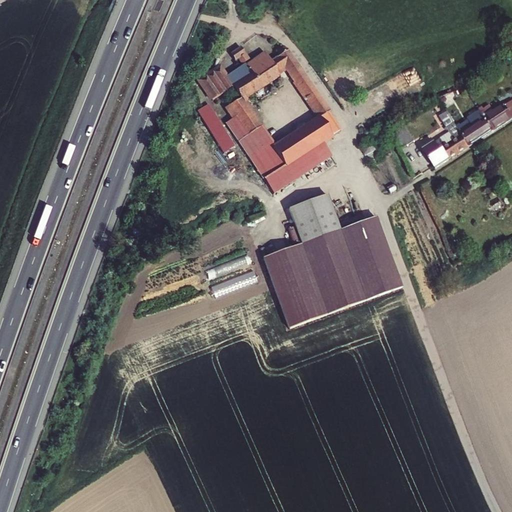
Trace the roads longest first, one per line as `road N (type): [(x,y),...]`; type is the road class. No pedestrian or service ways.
road 1 (track): [(200,16),(278,34),(344,123),(496,511)]
road 2 (motorway): [(0,505),(71,294),(186,0)]
road 3 (motorway): [(135,0),(0,354)]
